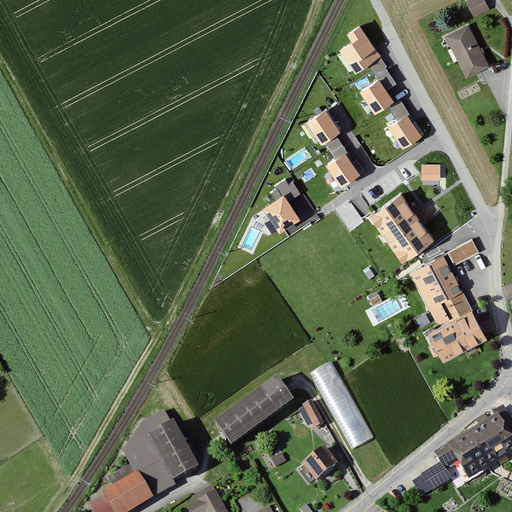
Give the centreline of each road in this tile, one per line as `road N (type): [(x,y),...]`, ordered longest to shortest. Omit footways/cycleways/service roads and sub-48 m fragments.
road 1 (track): [(155,339),(319,0)]
road 2 (track): [(155,339),(0,63)]
road 3 (residential): [(374,0),(495,234)]
road 4 (residential): [(345,511),(511,380)]
road 5 (track): [(45,511),(155,339)]
road 6 (residential): [(511,67),(495,234)]
road 7 (residential): [(495,234),(511,376)]
